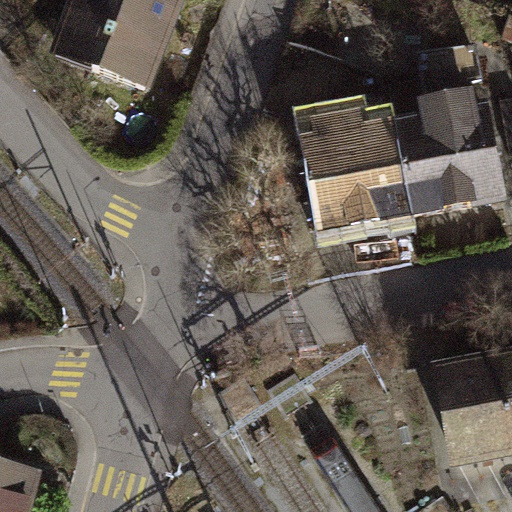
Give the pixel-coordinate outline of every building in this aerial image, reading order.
[(186,0),(77,0),(51,72),(147,107),(186,0)] [(430,121),(397,128),(415,218),(504,201),(487,113),(474,115),(469,86),(481,85),(475,53),(419,59),(430,121)] [(317,145),(304,148),(322,237),(415,218),(397,128),(364,135),(361,118),(314,127),(317,145)] [(511,363),(441,377),(458,466),(511,455),(511,363)] [(0,511),(30,511),(39,479),(0,468),(0,511)]
